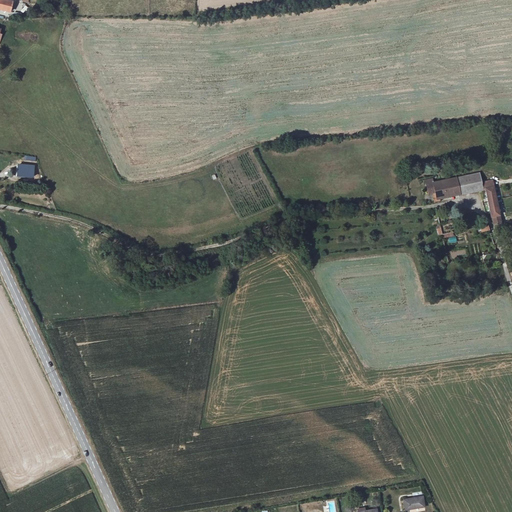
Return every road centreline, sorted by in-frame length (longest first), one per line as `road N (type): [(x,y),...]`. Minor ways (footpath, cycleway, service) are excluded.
road 1 (track): [(403,207),(287,218),(156,255),(77,220),(0,206)]
road 2 (secondary): [(115,511),(0,260)]
